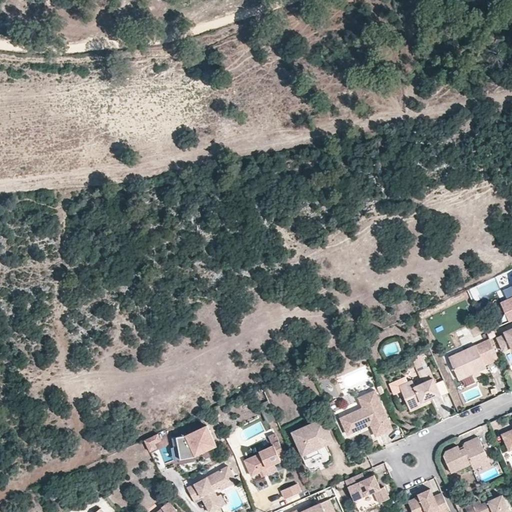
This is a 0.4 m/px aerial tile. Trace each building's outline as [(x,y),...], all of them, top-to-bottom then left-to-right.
[(511,300),(501,304),(510,322),(511,321),(511,300)] [(511,328),(503,332),(504,335),(496,339),(503,352),(511,349),(511,328)] [(497,358),(487,338),(473,344),(447,356),(457,379),(484,367),(483,365),(497,358)] [(417,369),(423,381),(413,386),(410,380),(398,386),(409,410),(422,404),(420,401),(427,399),(438,393),(426,366),(417,369)] [(339,419),(346,433),(372,421),(379,435),(393,429),(374,391),(356,399),(361,409),(339,419)] [(292,437),(301,456),(325,445),(332,442),(321,418),(308,424),(310,429),(292,437)] [(347,437),(370,426),(375,437),(379,435),(372,421),(346,433),(347,437)] [(290,432),(292,437),(310,429),(308,424),(290,432)] [(220,449),(209,429),(188,439),(178,441),(183,463),(199,459),(220,449)] [(511,430),(501,435),(509,451),(511,450),(511,430)] [(463,447),(464,449),(460,451),(459,450),(459,449),(458,446),(445,451),(443,457),(451,473),(470,464),(473,469),(482,465),(489,462),(484,451),(478,437),(464,443),(463,447)] [(272,446),(258,453),(258,454),(243,462),(251,476),(259,473),(266,469),(265,468),(272,465),(279,461),(277,456),(276,454),(281,451),(276,442),(271,445),(272,446)] [(329,455),(325,445),(301,456),(305,466),(306,466),(311,469),(315,470),(327,465),(330,461),(329,455)] [(259,473),(261,477),(275,470),(272,465),(265,468),(266,469),(259,473)] [(216,498),(212,490),(218,487),(233,479),(227,466),(213,474),(186,489),(192,500),(200,497),(202,499),(207,511),(210,511),(221,507),(216,498)] [(379,488),(373,475),(364,479),(361,473),(344,480),(351,495),(357,492),(360,498),(373,492),(379,504),(388,499),(382,487),(379,488)] [(235,482),(233,479),(218,487),(220,490),(220,491),(235,482)] [(300,492),(296,484),(281,491),(285,499),(300,492)] [(411,511),(428,511),(438,508),(439,511),(443,511),(449,509),(441,492),(434,495),(430,488),(417,493),(419,496),(420,498),(419,498),(417,499),(415,499),(414,498),(407,501),(411,511)] [(357,492),(351,495),(353,501),(360,498),(357,492)] [(222,495),(216,498),(221,507),(226,504),(222,496),(222,495)] [(485,511),(486,511),(493,511),(495,511),(510,511),(502,495),(484,503),(482,499),(465,508),(466,511),(485,511)] [(334,511),(328,498),(309,507),(301,511),(299,508),(290,511),(334,511)] [(159,507),(163,511),(175,511),(167,501),(159,507)]
